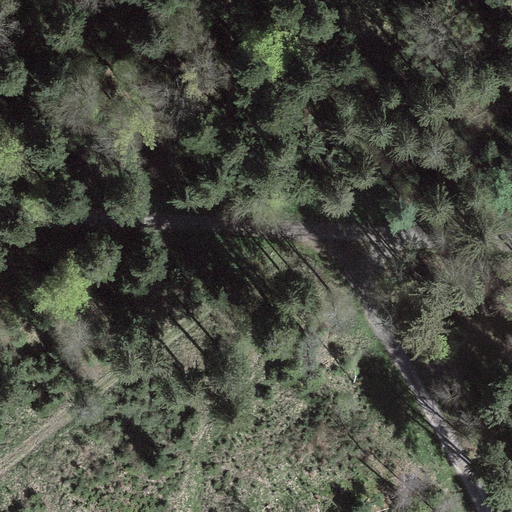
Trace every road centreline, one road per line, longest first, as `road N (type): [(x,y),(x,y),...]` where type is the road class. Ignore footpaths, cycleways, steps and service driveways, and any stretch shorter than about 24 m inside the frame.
road 1 (track): [(0,456),(118,370),(222,308),(295,286),(341,241)]
road 2 (track): [(0,210),(341,241)]
road 3 (track): [(341,241),(484,511)]
road 4 (track): [(511,241),(341,241)]
